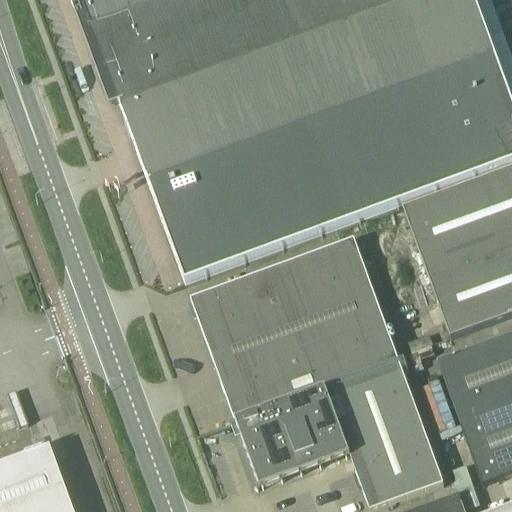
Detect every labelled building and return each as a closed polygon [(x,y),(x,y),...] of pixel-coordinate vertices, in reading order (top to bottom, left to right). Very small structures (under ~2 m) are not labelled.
[(118,106),(118,107),(149,190),(156,211),(176,265),(185,290),(253,265),(367,223),(511,170),(511,104),(510,103),(511,100),(511,90),(503,83),(510,75),(495,63),(489,45),(472,0),(73,0),(97,64),(94,66),(99,81),(103,80),(113,108),(118,106)] [(450,342),(511,318),(511,172),(402,213),(450,342)] [(398,294),(382,251),(359,259),(354,245),(190,304),(235,427),(326,394),(325,392),(398,365),(376,303),(398,294)] [(460,428),(511,408),(511,339),(437,367),(460,428)] [(326,394),(350,462),(368,511),(379,511),(443,489),(424,436),(398,365),(325,392),(326,394)] [(260,495),(350,462),(326,394),(235,427),(260,495)] [(511,408),(460,428),(483,491),(511,479),(511,408)] [(0,511),(67,511),(60,492),(62,491),(62,490),(59,491),(46,454),(0,470),(0,511)] [(463,511),(459,499),(423,511),(463,511)]
